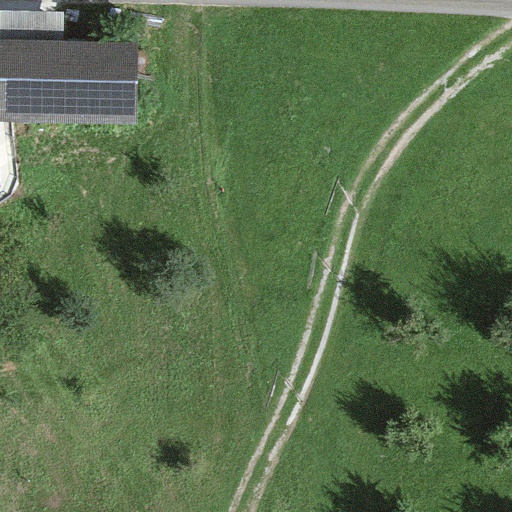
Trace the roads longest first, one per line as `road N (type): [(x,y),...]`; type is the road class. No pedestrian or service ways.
road 1 (track): [(238,511),(320,321),(345,224),(372,168),(416,114),(511,35)]
road 2 (track): [(511,6),(348,0)]
